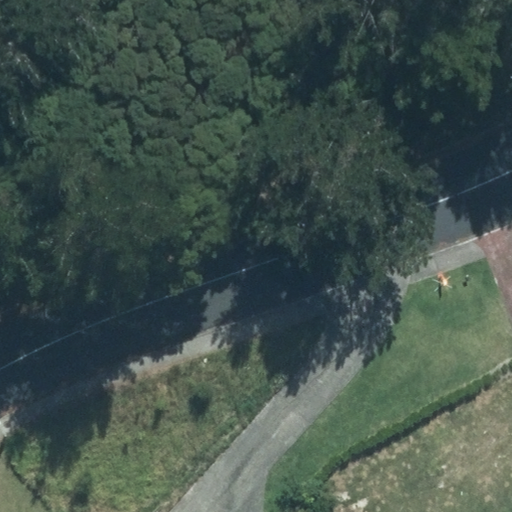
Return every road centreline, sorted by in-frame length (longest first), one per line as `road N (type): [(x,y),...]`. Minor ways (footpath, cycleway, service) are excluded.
road 1 (residential): [(0,370),(511,170)]
road 2 (unknown): [(88,392),(178,511)]
